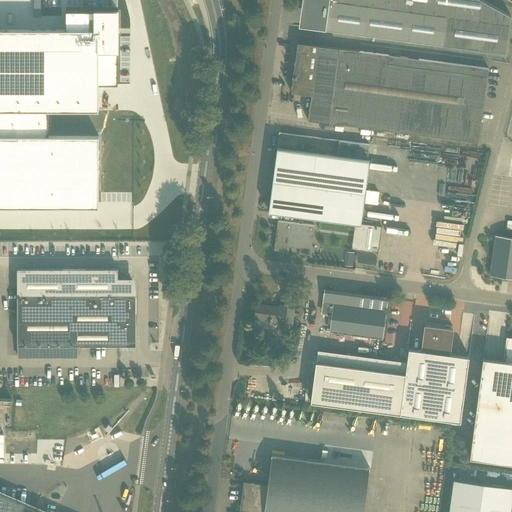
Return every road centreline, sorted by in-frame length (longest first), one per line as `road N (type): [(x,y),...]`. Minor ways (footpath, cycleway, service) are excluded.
road 1 (secondary): [(159,511),(220,50),(210,0)]
road 2 (unclassified): [(240,264),(278,0)]
road 3 (unclassified): [(209,511),(240,264)]
road 4 (unknown): [(274,27),(511,68)]
road 5 (unclassified): [(462,294),(240,264)]
road 6 (unclassified): [(462,294),(511,86)]
